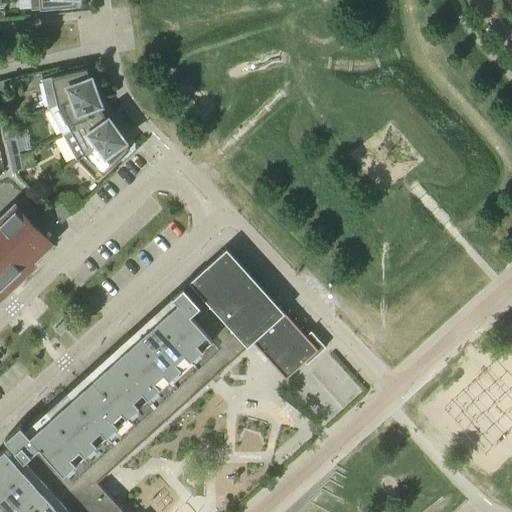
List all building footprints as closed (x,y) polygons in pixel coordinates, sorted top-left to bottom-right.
[(31,0),(32,9),(77,5),(76,0),(31,0)] [(87,69),(42,79),(49,108),(58,105),(96,90),(91,78),(89,78),(87,69)] [(63,134),(71,129),(103,112),(99,104),(101,103),(96,90),(58,105),(49,108),(63,134)] [(103,112),(71,129),(63,134),(77,158),(117,129),(109,118),(107,119),(103,112)] [(125,140),(117,129),(77,158),(98,180),(130,149),(123,141),(125,140)] [(9,155),(20,153),(16,137),(6,139),(9,155)] [(20,153),(9,155),(13,172),(24,169),(20,153)] [(71,213),(61,202),(51,211),(61,223),(71,213)] [(17,205),(0,220),(0,226),(32,260),(51,241),(17,205)] [(0,226),(0,265),(13,278),(32,260),(0,226)] [(227,247),(174,295),(200,324),(185,337),(217,373),(253,341),(285,312),(227,247)] [(0,265),(0,290),(13,278),(0,265)] [(200,324),(174,295),(25,429),(21,424),(5,438),(9,443),(1,451),(0,450),(0,511),(125,511),(98,481),(217,373),(185,337),(200,324)] [(306,335),(285,312),(253,341),(286,378),(305,361),(307,364),(326,347),(311,330),(306,335)] [(60,333),(68,326),(63,320),(55,328),(60,333)]
